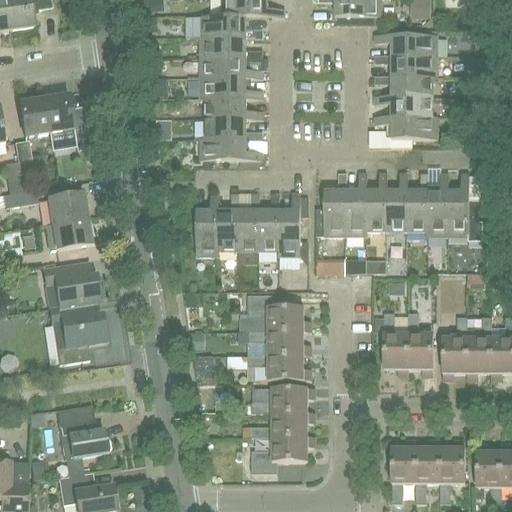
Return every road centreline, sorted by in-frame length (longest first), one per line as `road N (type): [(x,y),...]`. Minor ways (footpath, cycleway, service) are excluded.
road 1 (tertiary): [(181,505),(122,53)]
road 2 (residential): [(360,139),(358,157),(288,158),(289,66),(305,31)]
road 3 (residential): [(181,505),(344,499)]
road 4 (residential): [(351,401),(511,406)]
road 5 (residential): [(360,139),(361,55),(305,31)]
road 6 (residential): [(0,70),(122,53)]
